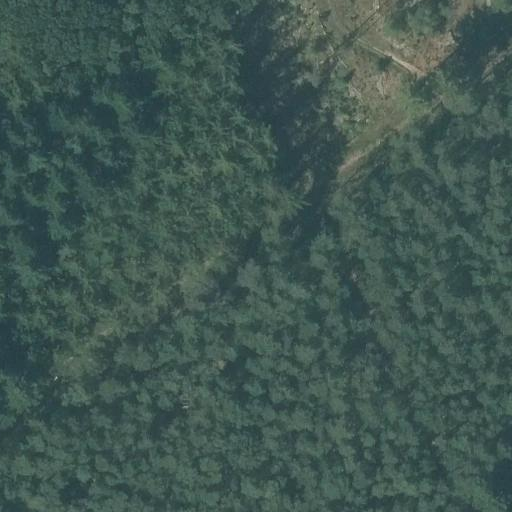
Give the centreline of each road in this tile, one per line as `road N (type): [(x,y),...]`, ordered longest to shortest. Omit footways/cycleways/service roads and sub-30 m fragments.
road 1 (track): [(0,401),(511,47)]
road 2 (track): [(472,511),(229,0)]
road 3 (unknown): [(330,0),(351,36),(436,96),(511,166)]
